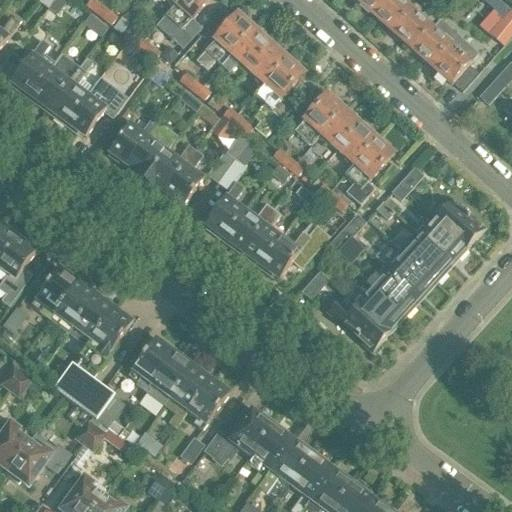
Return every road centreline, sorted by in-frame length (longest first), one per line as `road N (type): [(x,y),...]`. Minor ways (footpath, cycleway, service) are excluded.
road 1 (residential): [(372,423),(0,148)]
road 2 (residential): [(296,0),(511,194)]
road 3 (residential): [(372,423),(511,270)]
road 4 (residential): [(487,511),(372,423)]
